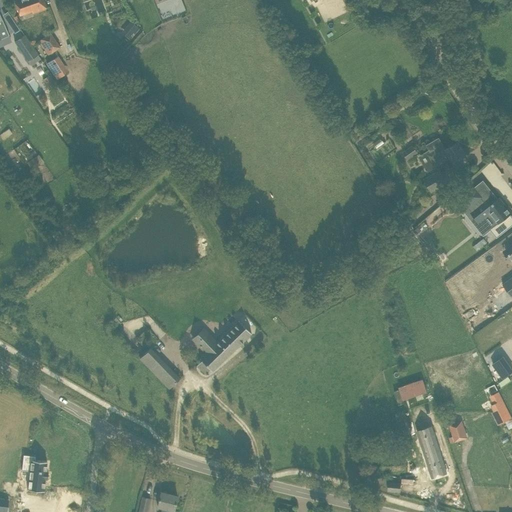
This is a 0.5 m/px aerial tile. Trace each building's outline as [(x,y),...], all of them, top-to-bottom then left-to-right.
[(17,0),(14,1),(18,11),(19,15),(31,11),(32,13),(47,8),(43,0),(17,0)] [(0,38),(8,35),(0,15),(0,38)] [(396,74),(409,66),(404,58),(406,57),(390,31),(375,40),(383,55),(388,52),(394,63),(390,66),(396,74)] [(38,40),(48,55),(59,47),(50,32),(38,40)] [(27,61),(30,66),(41,59),(25,34),(14,41),(27,61)] [(353,39),(333,52),(339,62),(359,50),(353,39)] [(57,56),(45,64),(55,78),(67,71),(57,56)] [(42,80),(48,88),(56,83),(46,70),(43,72),(46,77),(42,80)] [(439,137),(426,145),(430,152),(426,154),(430,161),(426,163),(430,169),(450,157),(454,163),(466,156),(458,142),(445,149),(443,145),(439,137)] [(23,156),(29,153),(31,157),(37,154),(27,139),(16,146),(23,156)] [(402,152),(408,160),(418,153),(412,145),(402,152)] [(39,154),(28,162),(33,170),(44,162),(39,154)] [(423,179),(431,192),(447,183),(440,169),(423,179)] [(475,187),(455,203),(462,212),(464,211),(469,207),(472,212),(471,213),(478,222),(490,213),(498,222),(490,229),(497,237),(511,224),(511,216),(510,214),(511,213),(499,197),(498,199),(491,190),(482,197),(475,187)] [(511,277),(503,284),(511,297),(511,277)] [(212,371),(251,333),(238,320),(215,343),(206,334),(201,338),(199,339),(200,340),(196,343),(205,352),(199,358),(201,360),(196,365),(205,374),(210,369),(212,371)] [(169,388),(179,379),(150,348),(140,358),(169,388)] [(511,367),(496,377),(511,401),(511,367)] [(490,405),(499,424),(511,418),(502,399),(490,405)] [(449,424),(454,442),(468,438),(462,420),(449,424)] [(434,434),(419,439),(432,478),(447,473),(434,434)] [(0,450),(0,478),(12,480),(16,452),(0,450)] [(22,469),(21,470),(29,471),(27,489),(43,491),(47,461),(34,460),(35,456),(23,455),(22,469)] [(388,491),(400,492),(402,477),(389,476),(388,491)] [(173,511),(177,496),(160,492),(157,507),(161,508),(160,511),(173,511)] [(0,497),(0,501),(0,509),(9,510),(10,497),(0,497)] [(145,511),(149,499),(142,497),(138,511),(145,511)]
